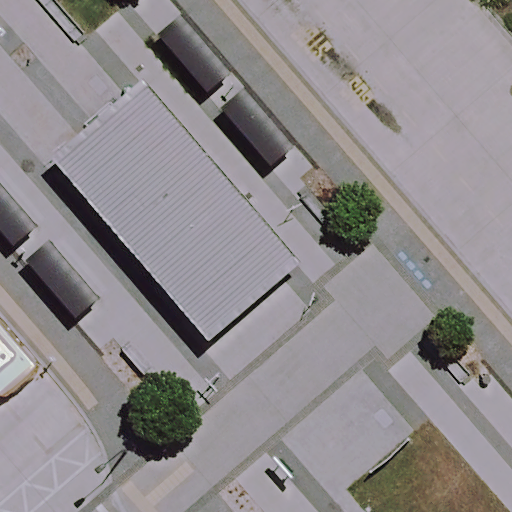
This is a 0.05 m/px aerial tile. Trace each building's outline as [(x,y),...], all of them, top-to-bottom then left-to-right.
[(186,12),(168,27),(219,84),(235,70),(242,63),(192,6),(186,12)] [(64,145),(225,331),(317,253),(157,66),(64,145)] [(249,86),(232,101),(282,156),(297,143),(305,135),(256,81),(249,86)] [(49,217),(0,160),(0,209),(25,237),(49,217)] [(112,290),(61,230),(37,252),(86,310),(112,290)]
